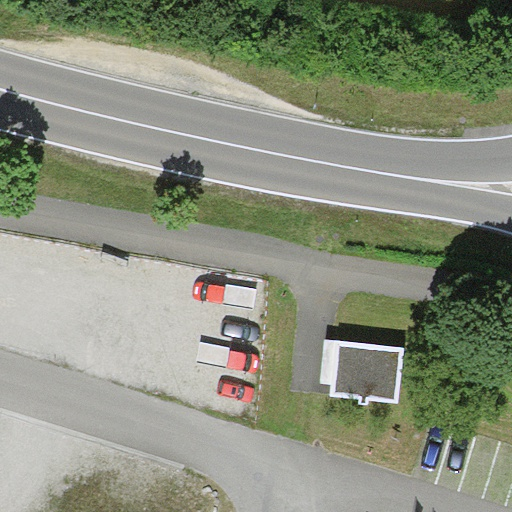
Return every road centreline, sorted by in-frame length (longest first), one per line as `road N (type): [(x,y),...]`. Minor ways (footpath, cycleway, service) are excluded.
road 1 (track): [(0,215),(450,296),(511,324)]
road 2 (primary): [(0,86),(335,164)]
road 3 (primary): [(335,164),(511,213)]
road 4 (motorway): [(511,157),(335,164)]
